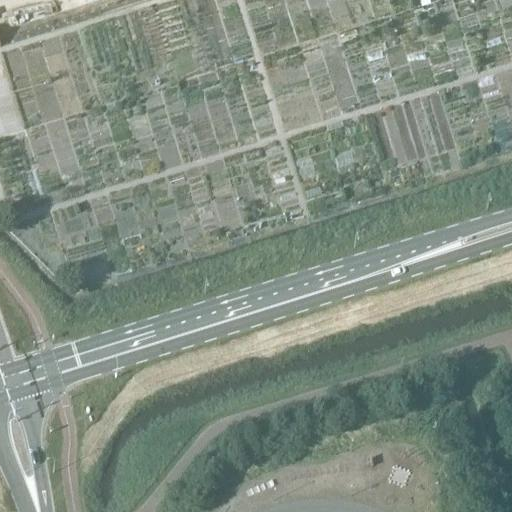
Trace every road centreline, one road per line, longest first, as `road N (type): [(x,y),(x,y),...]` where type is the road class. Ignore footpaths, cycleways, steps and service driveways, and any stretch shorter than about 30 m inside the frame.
road 1 (secondary): [(511,227),(1,385)]
road 2 (tertiary): [(38,511),(1,385)]
